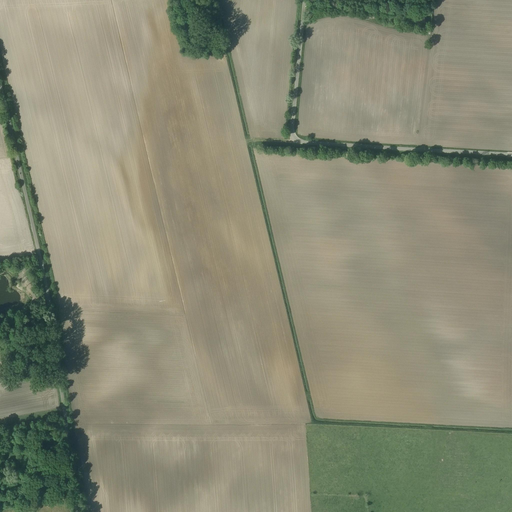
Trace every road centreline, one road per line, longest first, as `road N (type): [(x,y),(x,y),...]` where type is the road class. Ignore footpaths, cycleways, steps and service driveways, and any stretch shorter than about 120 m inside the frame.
road 1 (unclassified): [(77,511),(48,293),(0,86)]
road 2 (unclassified): [(511,155),(297,141),(303,0)]
